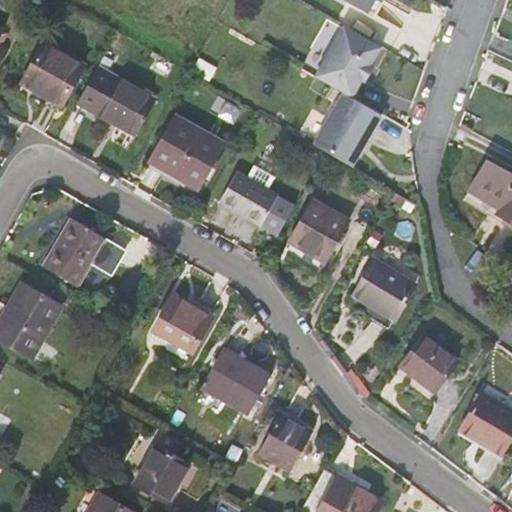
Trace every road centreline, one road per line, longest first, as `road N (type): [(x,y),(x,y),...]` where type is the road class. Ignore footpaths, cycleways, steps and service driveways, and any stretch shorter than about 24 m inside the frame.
road 1 (residential): [(0,202),(18,169),(45,165),(249,274),(354,413),(482,511)]
road 2 (residential): [(511,337),(464,300),(448,271),(430,190),(433,135),(480,0)]
